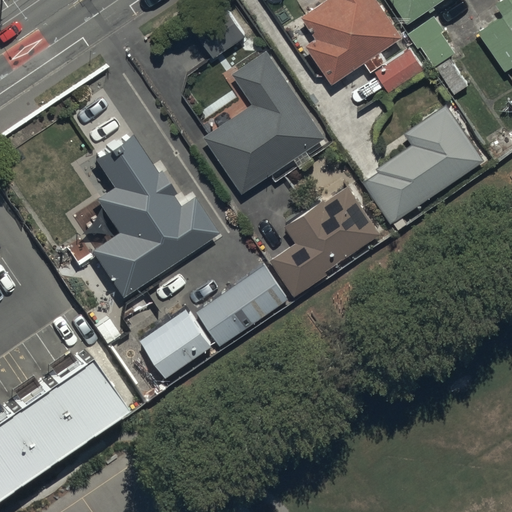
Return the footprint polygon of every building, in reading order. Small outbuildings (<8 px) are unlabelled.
[(222,0),(190,23),(212,55),(246,31),(223,0),(222,0)] [(381,0),(315,0),(302,9),(316,31),(305,39),(332,79),(364,57),(370,66),(387,55),(381,45),(403,31),(381,0)] [(396,0),(408,17),(432,0),(396,0)] [(511,59),(511,0),(494,0),(501,10),(478,26),(504,65),(511,59)] [(444,24),(433,9),(408,27),(419,42),(422,40),(436,59),(455,45),(441,27),(444,24)] [(375,65),(388,87),(424,64),(410,42),(375,65)] [(320,135),(325,131),(267,43),(231,67),(252,99),(203,131),(241,189),(270,171),(275,178),(327,145),(320,135)] [(468,80),(450,53),(435,63),(454,90),(468,80)] [(389,218),(483,154),(445,99),(404,128),(412,139),(376,163),(379,167),(362,178),(389,218)] [(120,292),(216,229),(193,192),(178,201),(172,192),(175,190),(160,166),(156,168),(132,129),(92,153),(111,183),(95,193),(117,228),(89,245),(120,292)] [(327,268),(325,265),(381,227),(349,180),(325,196),(323,193),(285,218),(297,235),(270,253),(295,290),(327,268)] [(264,260),(196,306),(220,340),(288,295),(264,260)] [(185,301),(139,334),(166,371),(212,338),(185,301)] [(92,361),(0,423),(0,496),(126,412),(92,361)]
